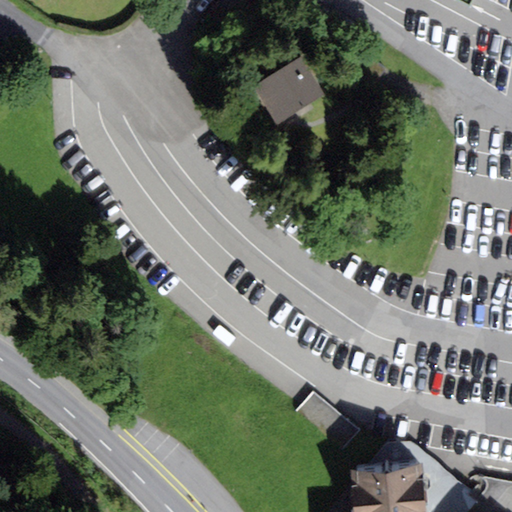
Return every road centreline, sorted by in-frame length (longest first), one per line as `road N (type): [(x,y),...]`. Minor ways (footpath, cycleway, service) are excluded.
road 1 (secondary): [(0,361),(52,398),(170,511)]
road 2 (residential): [(335,0),(436,68),(511,105)]
